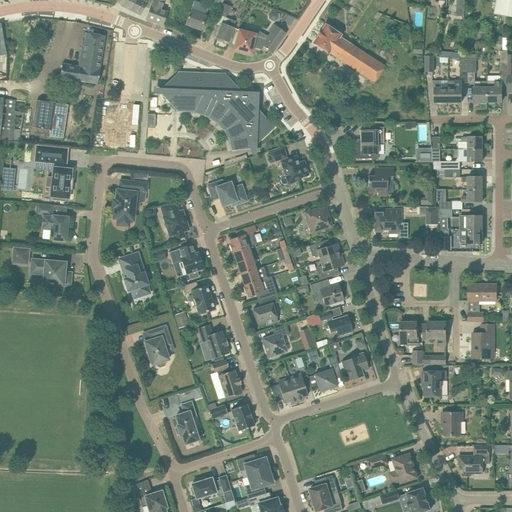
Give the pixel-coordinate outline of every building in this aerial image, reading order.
[(123,0),(121,5),(141,15),(145,7),(150,9),(153,0),(123,0)] [(147,19),(163,25),(167,12),(161,10),(164,0),(153,0),(150,9),(147,19)] [(511,0),(496,0),(494,14),(503,16),(510,17),(511,17),(511,0)] [(186,24),(201,30),(206,17),(205,16),(209,7),(195,2),(189,15),(186,24)] [(223,4),(219,15),(225,18),(225,17),(227,13),(229,14),(232,7),(223,4)] [(224,17),(217,38),(228,42),(233,28),(232,27),(235,21),(224,17)] [(273,24),(268,31),(270,33),(268,36),(255,30),(254,33),(239,29),(233,50),(251,54),(253,48),(261,50),(262,46),(272,53),(286,33),(273,24)] [(329,53),(342,61),(353,46),(340,37),(341,35),(325,24),(313,43),(329,54),(329,53)] [(105,36),(85,32),(84,41),(82,40),(78,66),(62,64),(60,78),(98,84),(105,36)] [(481,35),(480,39),(481,40),(481,41),(482,42),(483,42),(484,42),(485,42),(486,42),(487,42),(487,41),(488,40),(489,36),(489,35),(488,34),(488,33),(487,33),(487,32),(486,32),(485,32),(484,32),(483,32),(482,33),(482,34),(481,34),(481,35)] [(353,46),(342,61),(374,82),(385,66),(353,46)] [(508,51),(500,51),(500,76),(508,77),(508,74),(508,51)] [(434,56),(426,56),(426,72),(434,72),(434,56)] [(468,59),(461,59),(460,59),(460,73),(468,73),(468,59)] [(477,59),(468,59),(468,73),(477,73),(477,59)] [(158,89),(158,93),(160,93),(177,111),(180,111),(180,110),(184,110),(184,111),(194,111),(194,112),(194,111),(204,114),(204,115),(209,117),(218,122),(217,123),(218,123),(225,130),(225,131),(230,139),(230,140),(232,150),(232,151),(251,149),(251,148),(256,149),(256,145),(275,127),(258,109),(258,93),(242,92),(225,73),(222,76),(220,74),(179,72),(161,89),(158,89)] [(462,80),(448,81),(448,102),(462,102),(462,88),(462,80)] [(435,88),(435,102),(448,102),(448,81),(435,81),(435,88)] [(488,81),(475,81),(474,102),(488,102),(488,81)] [(488,102),(502,102),(502,88),(501,88),(501,81),(488,81),(488,102)] [(0,139),(12,140),(15,100),(0,98),(0,139)] [(56,103),(37,101),(33,128),(52,131),(56,103)] [(155,114),(147,114),(147,128),(155,128),(155,114)] [(417,123),(417,141),(429,140),(428,122),(417,123)] [(357,142),(357,155),(368,155),(368,158),(378,158),(378,145),(384,145),(384,130),(360,130),(360,142),(357,142)] [(468,142),(468,149),(482,149),(482,137),(468,137),(462,137),(462,142),(468,142)] [(36,146),(35,161),(54,163),(54,168),(53,167),(52,178),(47,177),(46,186),(51,186),(50,197),(53,197),(53,199),(66,201),(66,198),(69,198),(70,188),(71,188),(72,179),(70,179),(71,169),(63,168),(64,164),(66,164),(67,149),(36,146)] [(268,154),(269,159),(271,162),(280,159),(286,176),(288,176),(291,183),(299,181),(298,179),(309,175),(304,161),(299,163),(297,156),(287,159),(284,149),(268,154)] [(416,162),(433,163),(433,149),(416,149),(416,162)] [(482,149),(468,149),(468,157),(462,157),(462,162),(468,162),(482,162),(482,149)] [(5,168),(3,186),(11,187),(12,178),(14,178),(15,169),(5,168)] [(393,181),(393,168),(374,168),(374,176),(372,176),(372,181),(368,181),(368,192),(378,192),(378,196),(388,196),(388,181),(393,181)] [(468,189),(481,189),(482,189),(482,177),(468,177),(462,177),(462,182),(468,182),(468,189)] [(113,207),(115,207),(114,218),(118,218),(118,221),(120,223),(123,224),(126,224),(128,222),(129,219),(133,220),(134,211),(139,209),(140,203),(141,191),(146,192),(147,183),(130,181),(129,192),(117,191),(116,201),(114,201),(114,202),(115,202),(115,206),(113,206),(113,207)] [(208,186),(213,199),(220,197),(223,206),(235,201),(236,204),(246,201),(241,186),(232,189),(230,183),(217,188),(215,183),(208,186)] [(462,197),(462,202),(468,202),(482,202),(482,189),(481,189),(468,189),(468,197),(462,197)] [(183,232),(189,230),(182,211),(178,212),(176,203),(161,208),(164,217),(163,217),(170,236),(175,234),(177,239),(185,236),(183,232)] [(35,216),(42,217),(41,229),(51,231),(50,239),(66,241),(68,217),(52,216),(52,206),(36,204),(35,216)] [(309,226),(311,233),(321,230),(320,229),(331,226),(325,207),(314,210),(314,209),(306,212),(310,225),(309,226)] [(428,208),(428,224),(438,224),(438,208),(428,208)] [(374,212),(374,232),(382,232),(382,230),(389,230),(389,234),(398,234),(398,223),(401,223),(401,209),(377,209),(377,212),(374,212)] [(467,222),(467,229),(482,229),(482,215),(467,215),(467,216),(460,216),(460,222),(467,222)] [(233,250),(233,251),(248,246),(256,244),(253,232),(256,231),(254,226),(235,232),(237,237),(229,240),(231,245),(229,245),(231,251),(233,250)] [(441,237),(440,249),(448,249),(449,229),(440,229),(441,237)] [(482,229),(467,229),(460,229),(460,243),(467,243),(482,243),(482,229)] [(319,256),(320,261),(341,254),(339,249),(338,249),(337,246),(334,244),(330,246),(328,239),(309,246),(312,256),(313,256),(314,258),(319,256)] [(146,241),(128,247),(130,253),(143,248),(145,254),(150,252),(146,241)] [(197,271),(203,269),(198,253),(195,254),(192,245),(180,249),(169,252),(173,265),(176,264),(177,263),(182,262),(186,274),(189,274),(190,279),(199,277),(197,271)] [(233,251),(237,263),(252,258),(248,246),(233,251)] [(30,249),(13,247),(11,264),(29,266),(30,249)] [(281,249),(285,260),(290,258),(286,247),(281,249)] [(159,256),(165,254),(163,249),(152,252),(155,262),(161,261),(159,256)] [(126,273),(124,273),(126,279),(124,279),(128,291),(131,290),(134,298),(143,295),(141,287),(148,284),(144,273),(138,253),(125,257),(125,258),(127,257),(130,267),(125,269),(126,273)] [(341,254),(320,261),(321,266),(317,267),(318,269),(317,270),(320,280),(339,274),(337,267),(341,266),(342,263),(341,260),(343,260),(341,254)] [(237,263),(241,274),(256,269),(252,258),(237,263)] [(290,258),(285,260),(289,271),(293,270),(290,258)] [(43,261),(32,260),(31,270),(45,271),(43,284),(49,284),(49,285),(53,285),(53,284),(63,285),(63,284),(70,285),(71,273),(64,273),(65,263),(46,261),(46,262),(43,261)] [(256,269),(241,274),(244,286),(260,281),(266,278),(263,267),(256,269)] [(256,295),(258,300),(277,294),(275,288),(272,289),(268,278),(266,278),(260,281),(244,286),(245,286),(243,287),(245,293),(247,292),(248,297),(256,295)] [(323,299),(325,306),(343,300),(338,284),(327,288),(325,280),(310,285),(315,301),(323,299)] [(196,282),(183,286),(185,294),(192,291),(199,314),(215,309),(207,286),(198,289),(196,282)] [(497,285),(468,285),(469,321),(484,321),(484,313),(480,313),(480,300),(497,300),(497,285)] [(277,294),(258,300),(258,301),(260,300),(262,307),(253,310),(258,325),(266,323),(267,326),(278,322),(275,311),(277,311),(275,303),(279,302),(277,294)] [(318,314),(320,322),(326,320),(330,333),(336,331),(338,336),(343,335),(352,332),(347,315),(333,320),(330,310),(318,314)] [(174,315),(178,329),(189,325),(185,312),(174,315)] [(320,322),(318,314),(306,318),(309,327),(321,323),(320,322)] [(401,344),(406,344),(406,345),(419,345),(419,337),(417,337),(417,322),(401,322),(401,344)] [(423,324),(423,340),(428,340),(428,338),(438,338),(438,345),(446,345),(446,322),(428,322),(428,324),(423,324)] [(472,333),(472,359),(474,359),(482,359),(491,359),(491,341),(494,341),(494,324),(481,325),(481,333),(472,333)] [(198,328),(202,342),(206,341),(212,359),(229,353),(226,346),(228,345),(226,338),(224,339),(222,331),(212,334),(209,325),(198,328)] [(262,339),(268,358),(270,357),(270,359),(278,357),(277,355),(287,351),(282,336),(287,334),(284,325),(272,329),(274,335),(262,339)] [(149,341),(145,342),(152,365),(156,364),(157,366),(159,367),(164,366),(165,364),(165,361),(169,360),(165,347),(172,345),(166,326),(147,332),(149,341)] [(301,339),(305,350),(314,347),(310,337),(301,339)] [(413,363),(423,363),(423,356),(423,351),(413,351),(413,363)] [(347,370),(350,380),(363,376),(362,372),(368,369),(363,353),(348,358),(349,360),(342,362),(345,371),(347,370)] [(334,356),(327,358),(331,370),(331,369),(338,367),(334,356)] [(423,356),(423,363),(423,364),(445,364),(445,356),(423,356)] [(217,372),(225,399),(242,393),(239,385),(241,384),(239,378),(237,379),(234,370),(227,373),(226,369),(229,369),(226,360),(211,365),(214,373),(217,372)] [(315,375),(320,392),(337,386),(331,369),(315,375)] [(425,380),(425,396),(441,396),(441,380),(446,380),(446,371),(422,371),(423,380),(425,380)] [(301,374),(289,378),(297,402),(303,400),(302,397),(308,396),(306,392),(312,390),(307,375),(301,377),(301,374)] [(297,402),(289,378),(278,381),(279,384),(270,387),(276,402),(283,399),(285,403),(290,401),(291,404),(297,402)] [(192,390),(178,394),(181,402),(194,398),(192,390)] [(191,403),(182,405),(185,413),(176,416),(179,425),(177,426),(180,435),(182,435),(185,444),(198,439),(190,417),(195,415),(191,403)] [(231,410),(239,431),(255,426),(247,404),(231,410)] [(209,410),(212,419),(228,413),(225,405),(209,410)] [(442,412),(442,421),(444,421),(445,435),(460,435),(460,421),(463,421),(462,412),(442,412)] [(459,456),(459,465),(463,465),(463,473),(483,473),(483,464),(490,464),(490,445),(474,446),(475,454),(475,457),(472,457),(472,456),(459,456)] [(385,454),(367,460),(370,469),(388,463),(385,454)] [(393,459),(397,472),(392,473),(391,477),(392,480),(395,482),(400,481),(401,483),(418,478),(415,468),(413,468),(412,463),(413,463),(410,454),(393,459)] [(246,469),(248,477),(269,471),(268,468),(270,467),(268,461),(266,461),(265,458),(251,462),(249,456),(236,460),(240,471),(246,469)] [(358,464),(351,466),(353,473),(360,471),(358,464)] [(269,471),(248,477),(251,484),(244,486),(248,498),(261,494),(259,487),(273,483),(272,480),(273,479),(272,474),(269,473),(269,471)] [(195,495),(196,499),(216,492),(215,489),(221,487),(223,493),(231,490),(226,475),(218,477),(219,480),(213,482),(212,478),(192,484),(193,488),(190,489),(192,495),(195,495)] [(310,489),(313,500),(338,492),(335,481),(334,481),(333,476),(315,481),(317,487),(310,489)] [(166,511),(165,509),(167,508),(162,491),(151,494),(147,480),(136,485),(135,498),(140,498),(143,506),(147,505),(149,511),(154,511),(156,511),(166,511)] [(362,480),(356,482),(360,493),(366,491),(362,480)] [(407,493),(410,502),(408,502),(409,507),(411,507),(412,511),(423,511),(431,510),(424,488),(407,493)] [(224,495),(223,495),(225,503),(234,500),(231,490),(223,493),(224,495)] [(398,490),(380,495),(383,504),(401,498),(398,490)] [(261,494),(248,498),(250,505),(251,506),(258,504),(259,511),(274,511),(283,509),(281,505),(280,506),(277,497),(271,499),(269,492),(266,493),(261,494)] [(338,492),(313,500),(317,511),(324,509),(324,511),(335,511),(343,510),(341,504),(342,504),(338,492)] [(374,497),(363,501),(365,509),(377,506),(374,497)] [(200,503),(192,506),(194,511),(201,510),(200,503)] [(223,511),(227,511),(225,503),(215,506),(216,511),(223,511)]
